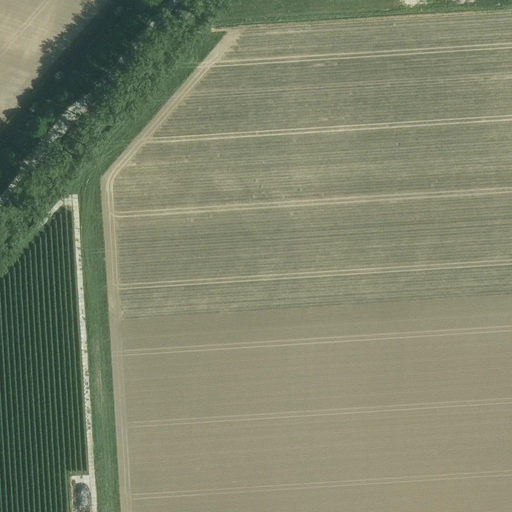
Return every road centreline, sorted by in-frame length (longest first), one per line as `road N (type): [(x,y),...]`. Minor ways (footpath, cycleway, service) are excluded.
road 1 (track): [(42,222),(64,200),(75,209),(93,511)]
road 2 (unclassified): [(0,204),(178,0)]
